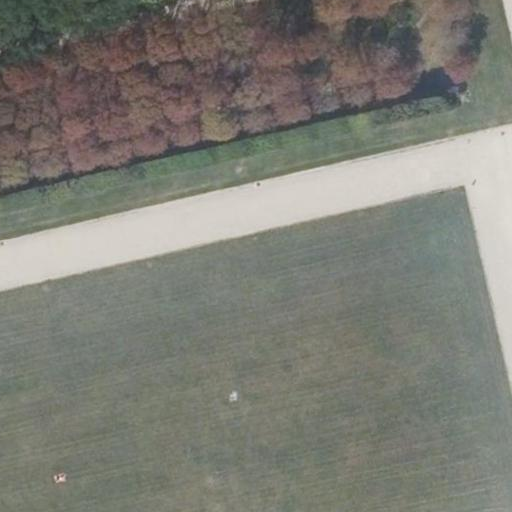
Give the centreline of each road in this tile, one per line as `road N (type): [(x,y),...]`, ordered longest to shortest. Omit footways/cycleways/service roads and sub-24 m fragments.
road 1 (track): [(0,260),(511,141)]
road 2 (track): [(0,44),(204,0)]
